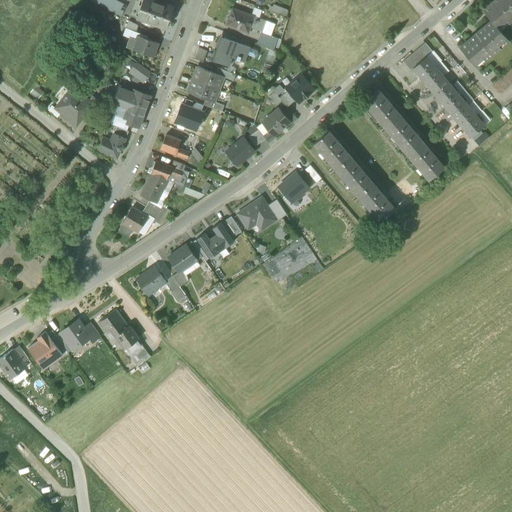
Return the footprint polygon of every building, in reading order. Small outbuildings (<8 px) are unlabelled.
[(89,0),(116,14),(121,17),(127,6),(115,0),(89,0)] [(143,0),(136,18),(166,29),(173,7),(153,0),(143,0)] [(511,0),(494,0),(482,10),(491,21),(491,20),(498,28),(506,21),(508,23),(511,19),(511,0)] [(261,31),(262,31),(266,21),(232,8),(228,18),(227,18),(225,23),(227,23),(226,25),(248,33),(250,27),(261,31)] [(126,28),(136,32),(139,26),(129,20),(126,28)] [(500,30),(498,28),(491,20),(491,21),(459,48),(476,68),(477,67),(475,65),(483,58),(485,60),(500,48),(498,45),(506,39),(508,41),(508,40),(500,30)] [(274,24),(266,21),(262,31),(261,32),(269,35),(274,24)] [(498,28),(500,30),(508,23),(506,21),(498,28)] [(256,44),(272,50),(277,38),(269,35),(261,32),(262,31),(261,31),(256,44)] [(138,35),(136,40),(133,50),(153,57),(158,43),(138,35)] [(244,62),(247,55),(250,48),(221,37),(216,50),(214,49),(211,59),(229,65),(232,56),(237,58),(236,60),(239,61),(239,60),(244,62)] [(127,47),(133,50),(136,40),(130,38),(127,47)] [(498,45),(500,48),(508,41),(506,39),(498,45)] [(403,62),(410,70),(412,69),(412,68),(426,56),(426,57),(432,51),(425,43),(403,62)] [(194,59),(203,62),(207,51),(198,48),(194,59)] [(257,51),(250,48),(247,55),(254,58),(256,56),(257,53),(257,51)] [(412,69),(421,78),(435,66),(426,57),(426,56),(412,68),(412,69)] [(475,65),(477,67),(485,60),(483,58),(475,65)] [(137,62),(130,71),(144,82),(151,72),(137,62)] [(442,74),(448,69),(442,63),(437,68),(442,74)] [(197,66),(192,79),(219,89),(223,77),(224,76),(215,73),(197,66)] [(443,76),(435,66),(421,78),(429,88),(443,76)] [(223,77),(233,81),(235,74),(217,68),(215,73),(224,76),(223,77)] [(508,86),(511,82),(511,81),(505,74),(501,78),(508,86)] [(286,88),(288,90),(296,99),(299,102),(303,98),(304,99),(309,94),(309,93),(314,89),(301,75),(299,75),(295,78),(295,80),(286,88)] [(451,86),(443,76),(429,88),(437,98),(451,86)] [(504,90),(508,86),(501,78),(497,81),(504,90)] [(214,101),(219,89),(192,79),(188,92),(206,99),(214,102),(214,101)] [(95,90),(104,93),(107,85),(104,82),(99,80),(95,90)] [(500,93),(504,90),(497,81),(492,85),(500,93)] [(107,85),(104,93),(114,96),(117,89),(107,85)] [(38,97),(43,91),(35,86),(31,92),(38,97)] [(459,96),(451,86),(437,98),(446,108),(459,96)] [(61,113),(76,125),(83,117),(82,116),(85,112),(92,103),(89,100),(72,87),(55,108),(61,113)] [(114,96),(123,100),(146,108),(151,96),(134,90),(133,92),(118,87),(117,89),(114,96)] [(363,102),(385,128),(400,115),(378,89),(363,102)] [(296,99),(288,90),(279,98),(287,107),(296,99)] [(112,103),(114,96),(104,93),(102,99),(112,103)] [(86,113),(92,118),(95,112),(100,102),(92,96),(89,100),(92,103),(85,112),(86,113)] [(123,100),(114,96),(112,103),(118,105),(121,106),(123,100)] [(468,106),(459,96),(446,108),(454,117),(468,106)] [(203,105),(222,112),(224,105),(214,101),(214,102),(206,99),(203,105)] [(138,128),(146,108),(123,100),(121,106),(127,108),(125,113),(123,118),(128,120),(130,121),(129,125),(138,128)] [(203,111),(181,103),(174,121),(196,130),(203,111)] [(57,117),(61,113),(55,108),(52,105),(48,110),(57,117)] [(241,105),(238,115),(254,120),(257,110),(241,105)] [(476,115),(468,106),(454,117),(462,127),(476,115)] [(267,129),(273,136),(290,122),(290,121),(283,113),(278,108),(263,121),(269,128),(267,129)] [(290,122),(291,124),(297,119),(288,109),(283,113),(290,121),(290,122)] [(422,141),(400,115),(385,128),(407,154),(422,141)] [(484,125),(476,115),(462,127),(471,137),(479,130),(484,125)] [(110,124),(117,127),(124,130),(127,124),(127,123),(112,117),(112,119),(110,124)] [(128,131),(117,127),(114,133),(125,139),(128,131)] [(248,137),(255,146),(265,140),(261,134),(258,130),(248,137)] [(471,137),(475,141),(483,134),(479,130),(471,137)] [(265,139),(268,144),(272,141),(265,131),(261,134),(265,140),(265,139)] [(313,143),(336,169),(351,157),(329,131),(313,143)] [(100,150),(117,157),(125,139),(114,133),(110,141),(105,138),(100,150)] [(160,149),(176,154),(178,148),(181,140),(166,134),(160,149)] [(226,152),(236,165),(254,151),(244,138),(226,152)] [(444,167),(422,141),(407,154),(429,180),(444,167)] [(192,153),(198,162),(203,158),(195,147),(192,153)] [(189,152),(178,148),(176,154),(187,159),(189,152)] [(336,169),(357,195),(372,182),(351,157),(336,169)] [(152,174),(167,180),(171,167),(172,166),(171,166),(156,161),(155,162),(154,161),(151,167),(153,168),(151,173),(152,174)] [(171,167),(183,171),(183,170),(185,165),(173,161),(171,166),(172,166),(171,167)] [(310,165),(305,169),(316,183),(321,179),(310,165)] [(183,171),(171,167),(167,180),(173,182),(183,186),(186,178),(181,176),(183,171)] [(279,187),(291,202),(297,197),(298,199),(304,193),(303,192),(309,187),(296,172),(279,187)] [(169,191),(173,182),(167,180),(152,174),(151,174),(141,195),(150,200),(156,203),(163,188),(169,191)] [(192,180),(187,178),(186,178),(183,186),(185,187),(189,188),(192,180)] [(394,208),(372,182),(357,195),(379,221),(394,208)] [(183,192),(185,188),(177,184),(175,189),(183,192)] [(185,187),(185,188),(183,192),(183,193),(198,199),(205,194),(189,188),(185,187)] [(156,203),(150,200),(149,201),(161,208),(162,206),(164,203),(170,191),(169,191),(163,188),(156,203)] [(237,214),(248,229),(259,221),(261,222),(265,227),(276,220),(276,219),(267,206),(262,198),(255,202),(256,204),(254,206),(253,204),(252,203),(237,214)] [(276,220),(277,221),(286,215),(276,200),(267,206),(276,219),(276,220)] [(149,201),(145,206),(143,211),(149,215),(155,218),(158,214),(161,208),(149,201)] [(158,214),(163,217),(167,209),(166,208),(162,206),(161,208),(158,214)] [(132,228),(139,232),(147,217),(131,208),(122,222),(132,228)] [(173,213),(167,209),(163,217),(167,219),(173,213)] [(154,220),(159,223),(163,217),(158,214),(155,218),(154,220)] [(147,217),(139,232),(144,235),(154,220),(155,218),(149,215),(147,217)] [(221,223),(231,238),(241,231),(231,216),(221,223)] [(167,219),(163,217),(159,223),(162,226),(169,221),(167,219)] [(118,229),(128,235),(132,228),(122,222),(118,229)] [(197,238),(210,258),(234,242),(231,238),(221,223),(221,222),(212,228),(217,234),(209,239),(205,233),(197,238)] [(186,246),(196,261),(202,257),(192,242),(186,246)] [(178,272),(178,273),(179,272),(181,271),(196,261),(186,246),(168,258),(178,272)] [(137,279),(147,294),(165,282),(164,281),(155,267),(137,279)] [(188,282),(181,271),(179,272),(187,283),(188,282)] [(178,272),(172,275),(180,287),(187,283),(179,272),(178,273),(178,272)] [(172,293),(180,287),(172,275),(164,281),(165,282),(172,293)] [(172,293),(179,303),(187,297),(180,287),(172,293)] [(101,320),(101,321),(116,310),(110,302),(96,313),(101,320)] [(111,330),(125,349),(138,339),(139,339),(129,326),(128,326),(116,310),(101,321),(101,320),(98,322),(107,333),(111,330)] [(61,332),(73,349),(83,342),(89,337),(90,337),(83,328),(78,320),(61,332)] [(89,337),(93,342),(100,336),(91,322),(83,328),(90,337),(89,337)] [(52,330),(49,332),(59,347),(62,344),(52,330)] [(45,331),(38,336),(45,346),(52,341),(45,331)] [(39,340),(28,348),(43,369),(62,355),(52,341),(45,346),(38,336),(37,337),(39,340)] [(87,346),(93,342),(89,337),(83,342),(87,346)] [(125,349),(137,366),(151,356),(138,339),(125,349)] [(13,350),(22,363),(28,359),(19,346),(13,350)] [(0,358),(0,365),(10,379),(12,378),(24,369),(26,368),(22,363),(13,350),(12,349),(0,358)] [(24,369),(12,378),(17,384),(28,375),(24,369)]
